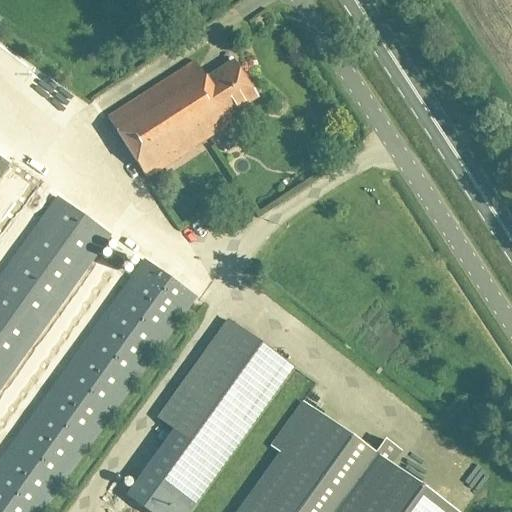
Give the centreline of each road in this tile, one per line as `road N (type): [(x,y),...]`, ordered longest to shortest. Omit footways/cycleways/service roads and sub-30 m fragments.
road 1 (unclassified): [(511,317),(306,0)]
road 2 (unknown): [(218,247),(443,435)]
road 3 (primary): [(511,238),(356,0)]
road 4 (unknown): [(218,247),(0,100)]
road 5 (unknown): [(402,145),(218,247)]
